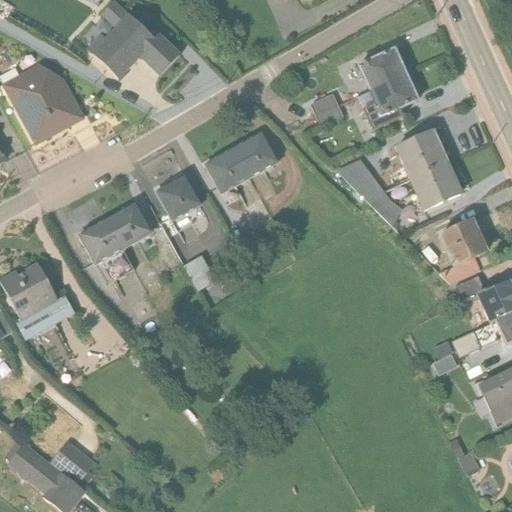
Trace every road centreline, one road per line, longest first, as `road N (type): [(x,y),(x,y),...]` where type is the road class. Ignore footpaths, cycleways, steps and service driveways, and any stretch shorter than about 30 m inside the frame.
road 1 (residential): [(0,215),(126,155),(394,0)]
road 2 (secondary): [(454,0),(511,124)]
